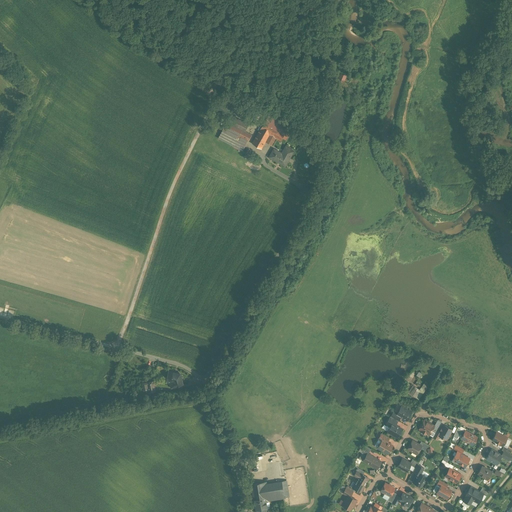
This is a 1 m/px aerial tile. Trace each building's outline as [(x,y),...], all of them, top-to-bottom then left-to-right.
[(269,113),(264,121),(285,133),(289,125),(269,113)] [(249,124),(230,115),(218,138),(242,150),(251,135),(245,132),(249,124)] [(285,133),(264,121),(252,143),(261,149),(269,134),(280,140),(285,133)] [(282,153),(274,149),(269,157),(278,162),(279,161),(281,162),(281,163),(285,165),(293,151),(286,146),(282,153)] [(180,373),(168,371),(166,380),(172,381),(174,386),(183,384),(180,373)] [(153,381),(143,383),(145,396),(151,395),(151,394),(150,393),(149,386),(154,385),(153,381)] [(410,393),(419,399),(427,387),(423,385),(420,390),(415,386),(410,393)] [(411,412),(401,406),(397,414),(396,415),(400,417),(406,420),(411,412)] [(397,414),(393,412),(390,416),(397,421),(398,421),(400,417),(396,415),(397,414)] [(397,421),(390,416),(386,424),(391,426),(392,424),(395,425),(397,421)] [(428,423),(424,420),(421,424),(420,424),(419,427),(419,428),(419,429),(429,434),(431,431),(434,426),(431,424),(428,423),(428,422),(428,423)] [(395,425),(392,424),(391,426),(387,432),(392,434),(392,435),(395,437),(396,437),(397,437),(401,429),(395,425)] [(451,430),(443,425),(442,428),(441,428),(439,432),(437,435),(440,436),(446,439),(447,438),(448,438),(449,435),(449,434),(451,430)] [(459,436),(461,438),(464,432),(457,428),(453,436),(457,439),(459,436)] [(472,434),(465,430),(464,432),(461,438),(466,441),(468,443),(469,443),(470,442),(473,444),(476,438),(471,435),(472,434)] [(503,435),(497,431),(492,440),(502,446),(507,437),(503,435)] [(389,438),(381,433),(378,438),(382,440),(386,442),(389,438)] [(511,440),(507,437),(502,446),(503,446),(504,446),(507,448),(511,440)] [(386,442),(382,440),(377,448),(387,454),(392,445),(386,442)] [(416,442),(415,443),(415,442),(412,441),(407,449),(408,449),(408,450),(411,452),(412,451),(417,454),(420,448),(421,446),(419,445),(418,444),(416,442)] [(428,445),(421,441),(419,445),(421,446),(420,448),(425,451),(428,445)] [(364,446),(361,452),(366,455),(367,453),(368,454),(371,449),(364,446)] [(507,448),(504,446),(501,450),(503,451),(504,451),(509,454),(511,450),(507,448)] [(501,455),(491,450),(486,459),(494,463),(495,462),(497,462),(498,462),(501,455)] [(509,454),(504,451),(503,451),(501,455),(509,460),(511,456),(509,454)] [(368,454),(367,453),(366,455),(363,461),(377,469),(381,461),(375,458),(375,457),(368,454)] [(469,459),(460,453),(455,462),(464,467),(469,459)] [(410,463),(402,459),(397,467),(406,471),(410,465),(411,464),(410,463)] [(418,463),(412,459),(410,463),(411,464),(410,465),(415,468),(417,464),(418,463)] [(424,468),(417,464),(415,468),(413,472),(417,474),(418,472),(420,474),(422,470),(424,468)] [(491,472),(482,466),(478,474),(481,476),(482,477),(484,478),(485,478),(487,479),(491,472)] [(452,470),(449,468),(445,476),(448,478),(448,479),(451,480),(452,480),(456,482),(460,474),(455,471),(455,470),(453,469),(452,470)] [(362,475),(357,471),(356,472),(354,476),(358,478),(355,482),(356,483),(353,488),(361,492),(368,478),(362,475)] [(420,474),(418,472),(417,474),(413,482),(421,486),(426,477),(420,474)] [(286,481),(266,484),(266,482),(251,485),(254,498),(264,496),(265,501),(289,497),(286,481)] [(394,488),(385,483),(380,490),(381,491),(381,492),(384,494),(385,493),(389,496),(390,496),(392,492),(394,488)] [(445,487),(441,485),(440,486),(436,493),(446,499),(451,490),(445,487)] [(353,491),(346,487),(342,493),(343,494),(343,493),(347,495),(348,495),(350,496),(353,491)] [(479,492),(470,487),(465,496),(466,496),(463,501),(470,504),(472,500),(478,503),(483,494),(479,492)] [(490,492),(482,487),(479,492),(483,494),(486,496),(490,492)] [(392,492),(390,496),(389,496),(387,500),(392,503),(396,495),(397,494),(392,492)] [(412,498),(403,493),(400,497),(398,501),(401,502),(401,503),(404,505),(405,504),(408,506),(412,498)] [(350,496),(348,495),(347,495),(342,505),(350,510),(356,500),(350,496)] [(396,495),(392,503),(396,505),(398,501),(400,497),(396,495)] [(264,496),(254,498),(255,511),(261,511),(267,511),(265,501),(264,496)] [(433,511),(434,511),(421,503),(416,511),(433,511)]
